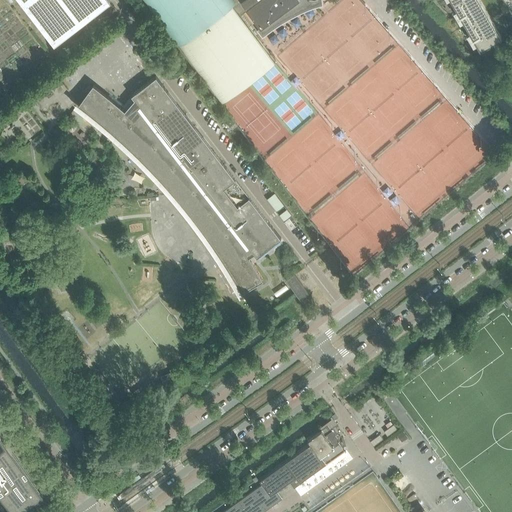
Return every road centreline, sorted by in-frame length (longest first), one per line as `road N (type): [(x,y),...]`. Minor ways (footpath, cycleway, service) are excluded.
road 1 (residential): [(314,343),(86,504)]
road 2 (residential): [(511,192),(314,343)]
road 3 (residential): [(129,511),(329,364)]
road 4 (residential): [(329,364),(511,223)]
road 5 (residential): [(86,504),(0,387)]
